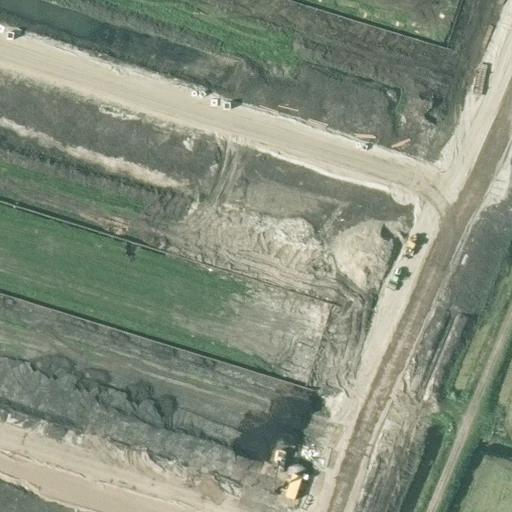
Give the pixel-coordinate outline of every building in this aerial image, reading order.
[(11,105),(1,139),(49,154),(59,120),(11,105)] [(81,162),(76,177),(106,187),(107,183),(126,189),(134,162),(115,156),(121,139),(91,130),(86,147),(83,146),(78,161),(81,162)] [(164,152),(150,196),(179,205),(179,204),(193,209),(204,174),(190,170),(192,164),(182,161),(183,158),(164,152)] [(48,160),(41,184),(53,188),(60,164),(48,160)] [(214,209),(208,227),(222,231),(225,219),(259,230),(256,241),(269,245),(278,215),(266,211),(273,186),(239,176),(227,213),(214,209)] [(289,219),(278,255),(293,259),(298,245),(328,254),(333,239),(336,240),(341,225),(338,224),(343,208),(312,198),(304,224),(289,219)] [(0,379),(4,381),(0,392),(0,397),(28,406),(37,380),(48,383),(56,358),(43,354),(42,358),(13,349),(8,365),(5,364),(0,379)] [(85,379),(72,420),(100,428),(104,414),(107,415),(112,400),(109,399),(113,388),(85,379)] [(140,387),(125,437),(159,448),(166,425),(183,430),(195,392),(168,383),(164,395),(140,387)] [(211,386),(200,422),(219,428),(209,459),(244,470),(254,439),(258,440),(266,414),(227,402),(230,392),(211,386)]
